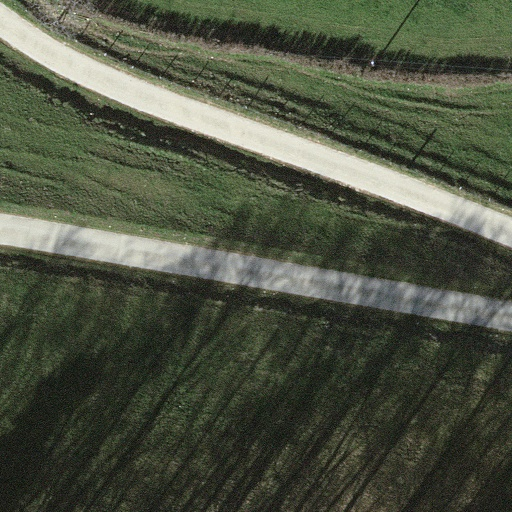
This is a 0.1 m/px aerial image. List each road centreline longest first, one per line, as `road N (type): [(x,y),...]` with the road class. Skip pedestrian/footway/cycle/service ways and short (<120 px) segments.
road 1 (track): [(511,233),(83,70),(0,18)]
road 2 (track): [(0,230),(511,316)]
